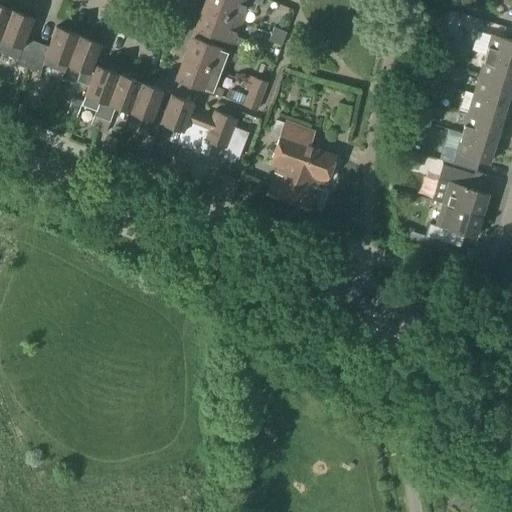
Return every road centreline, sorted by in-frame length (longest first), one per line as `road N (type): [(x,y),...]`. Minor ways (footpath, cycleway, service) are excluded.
road 1 (secondary): [(370,292),(0,150)]
road 2 (secondary): [(511,335),(370,292)]
road 3 (unclassified): [(511,476),(395,392)]
road 4 (residential): [(369,152),(363,255),(370,292)]
road 5 (unclassified): [(416,511),(395,392)]
